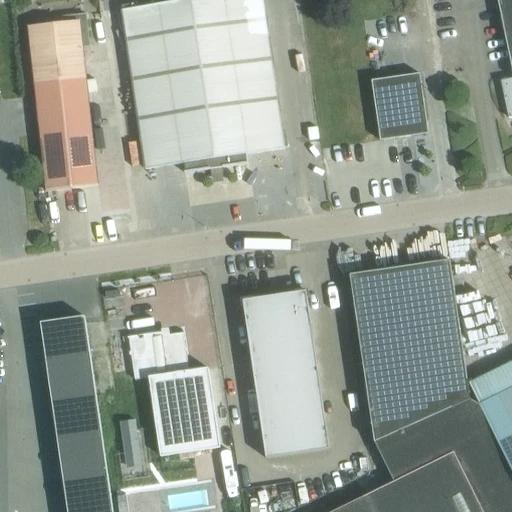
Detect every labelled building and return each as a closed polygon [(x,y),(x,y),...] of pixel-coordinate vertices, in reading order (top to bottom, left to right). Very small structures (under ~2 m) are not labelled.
[(262,0),(193,0),(122,11),(146,170),(184,164),(186,172),(185,172),(185,174),(248,164),(248,163),(247,163),(246,155),(285,149),(262,0)] [(509,118),(511,117),(511,0),(497,0),(511,69),(511,78),(501,81),(509,118)] [(29,28),(47,192),(98,186),(82,42),(88,42),(85,15),(65,18),(66,24),(29,28)] [(428,134),(420,75),(372,81),(380,141),(428,134)] [(450,261),(350,276),(375,443),(471,400),(450,261)] [(307,291),(243,301),(266,459),(330,450),(307,291)] [(113,511),(85,317),(41,323),(68,511),(113,511)] [(186,334),(185,333),(162,336),(162,332),(128,337),(128,339),(129,338),(135,380),(149,378),(161,457),(220,448),(209,368),(189,371),(184,334),(186,334)] [(471,400),(375,443),(394,482),(454,453),(483,511),(511,511),(511,388),(479,405),(471,400)] [(394,482),(363,498),(370,511),(483,511),(454,453),(394,482)] [(166,508),(215,506),(214,482),(164,484),(166,508)] [(370,511),(363,498),(334,511),(370,511)]
